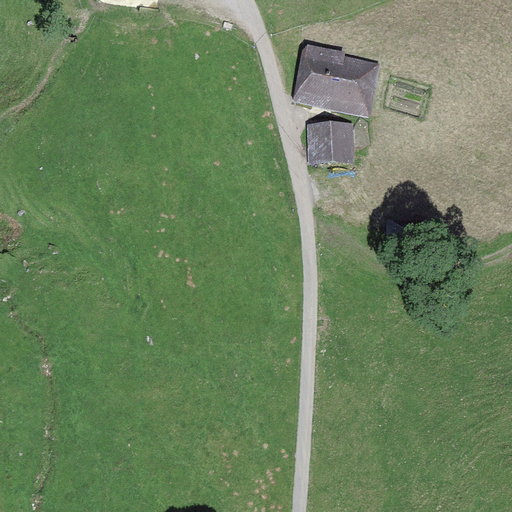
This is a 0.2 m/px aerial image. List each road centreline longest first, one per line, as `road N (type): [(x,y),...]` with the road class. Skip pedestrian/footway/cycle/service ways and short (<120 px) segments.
road 1 (track): [(245,0),(263,40),(307,219),(300,511)]
road 2 (track): [(307,219),(385,272),(409,276),(443,274),(511,250)]
